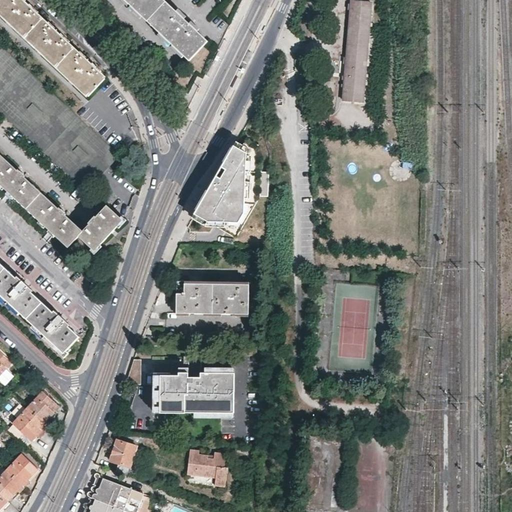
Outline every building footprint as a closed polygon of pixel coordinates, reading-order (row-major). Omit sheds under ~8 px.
[(0,9),(89,94),(106,78),(92,65),(93,64),(90,61),(88,59),(87,60),(60,35),(61,34),(59,32),(57,29),(55,31),(29,6),(30,4),(28,2),(26,0),(24,2),(22,0),(1,0),(0,1),(0,9)] [(208,41),(164,0),(124,0),(189,61),(208,41)] [(371,1),(356,0),(351,0),(343,101),(363,102),(371,1)] [(222,52),(228,40),(225,39),(220,50),(222,52)] [(118,154),(0,41),(0,107),(86,189),(118,154)] [(248,64),(253,54),(250,51),(245,63),(248,64)] [(216,65),(222,53),(218,52),(217,54),(212,63),(216,65)] [(242,77),(247,66),(244,64),(238,76),(242,77)] [(210,77),(215,66),(212,65),(207,75),(210,77)] [(236,90),(241,79),(238,77),(232,89),(236,90)] [(269,151),(267,151),(267,149),(266,146),(260,146),(260,151),(252,150),(251,162),(252,163),(269,164),(269,160),(269,151)] [(0,182),(10,192),(53,232),(68,246),(79,235),(95,250),(123,220),(107,205),(98,215),(96,214),(90,220),(91,221),(83,230),(65,213),(66,212),(61,207),(59,208),(25,176),(26,175),(20,169),(19,170),(0,152),(0,182)] [(227,158),(219,171),(212,184),(193,216),(189,223),(207,233),(225,200),(230,200),(234,192),(242,192),(241,220),(261,221),(262,173),(241,172),(240,172),(240,159),(240,158),(237,156),(233,153),(230,152),(227,158)] [(0,293),(64,353),(79,337),(67,326),(69,324),(63,318),(56,312),(54,314),(31,292),(32,290),(25,284),(18,278),(17,279),(0,263),(0,293)] [(249,312),(249,282),(177,282),(177,312),(249,312)] [(0,375),(12,363),(0,351),(0,375)] [(189,362),(184,362),(154,361),(154,410),(194,411),(233,411),(234,411),(234,371),(205,371),(201,371),(202,357),(189,357),(189,362)] [(130,370),(141,372),(141,358),(134,358),(130,370)] [(141,372),(130,370),(126,383),(141,383),(141,372)] [(44,392),(28,408),(47,425),(57,414),(55,412),(59,406),(44,392)] [(47,425),(28,408),(12,424),(28,439),(32,443),(38,437),(40,439),(51,429),(47,425)] [(109,461),(117,465),(128,469),(137,447),(118,440),(109,461)] [(207,457),(207,455),(198,453),(198,450),(189,449),(186,474),(214,478),(213,485),(224,487),(227,467),(224,466),(226,453),(214,452),(213,455),(213,458),(207,457)] [(20,452),(5,469),(24,486),(34,475),(31,473),(36,467),(20,452)] [(115,471),(126,475),(128,469),(117,465),(115,471)] [(24,486),(5,469),(0,474),(0,493),(6,500),(11,494),(14,496),(24,486)] [(152,498),(144,495),(144,494),(105,478),(98,482),(96,485),(92,497),(128,511),(154,511),(155,511),(148,508),(152,498)] [(128,511),(92,497),(88,506),(85,511),(128,511)]
